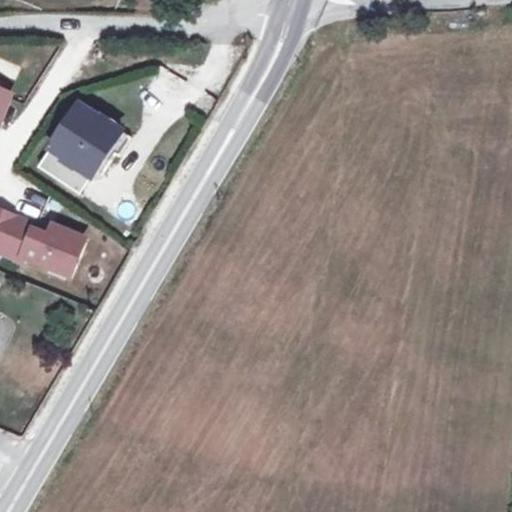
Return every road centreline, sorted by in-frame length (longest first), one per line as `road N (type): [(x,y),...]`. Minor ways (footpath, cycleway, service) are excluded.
road 1 (secondary): [(9,511),(222,156),(295,12)]
road 2 (residential): [(0,23),(295,12)]
